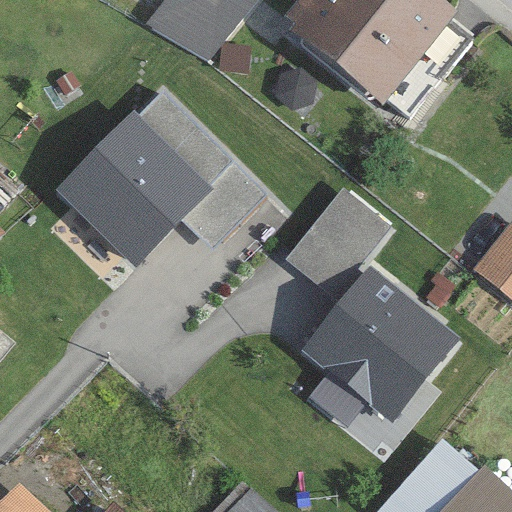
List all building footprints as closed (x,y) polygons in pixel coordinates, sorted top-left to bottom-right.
[(257,0),(165,0),(145,24),(199,69),(257,0)] [(450,19),(424,0),(297,0),(275,28),(380,109),(450,19)] [(160,93),(57,207),(138,280),(187,225),(216,252),(270,193),(160,93)] [(18,191),(0,175),(0,209),(2,211),(18,191)] [(337,305),(299,355),(394,428),(455,350),(354,272),(391,224),(343,187),(283,264),(337,305)] [(511,231),(507,227),(468,277),(511,311),(511,231)] [(442,511),(473,478),(439,447),(378,511),(442,511)] [(511,511),(511,500),(484,475),(450,511),(511,511)] [(280,511),(250,483),(221,511),(280,511)] [(119,511),(110,503),(101,511),(36,511),(12,489),(0,501),(0,511),(119,511)]
